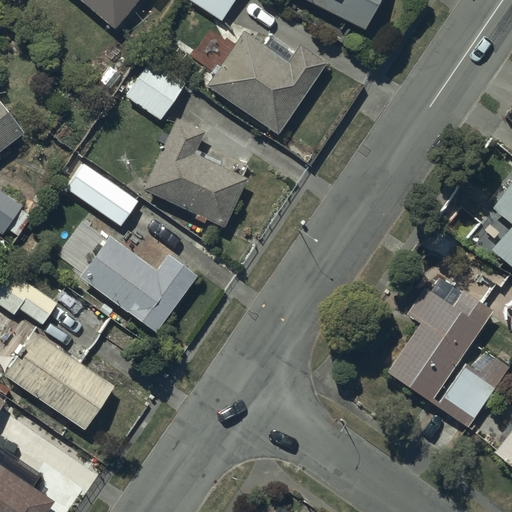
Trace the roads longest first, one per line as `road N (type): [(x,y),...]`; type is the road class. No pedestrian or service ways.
road 1 (unclassified): [(234,393),(502,0)]
road 2 (residential): [(234,393),(411,511)]
road 3 (unclassified): [(153,511),(234,393)]
